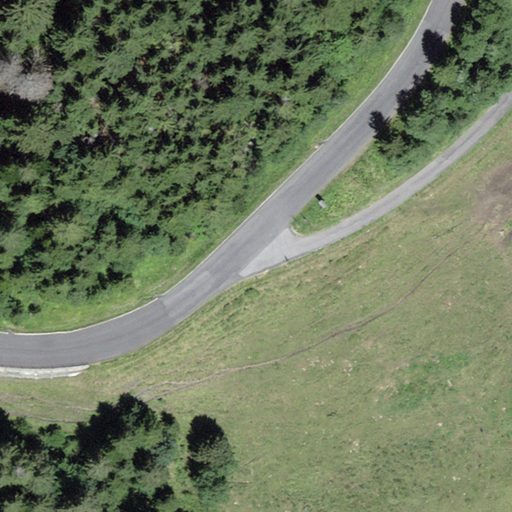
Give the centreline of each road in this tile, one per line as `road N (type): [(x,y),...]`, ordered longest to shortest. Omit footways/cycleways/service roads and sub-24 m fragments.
road 1 (unclassified): [(254,236),(293,248),(347,227),(470,141),(511,95)]
road 2 (tertiary): [(449,0),(399,84),(254,236)]
road 3 (tertiary): [(254,236),(194,291),(123,334),(69,347),(0,348)]
